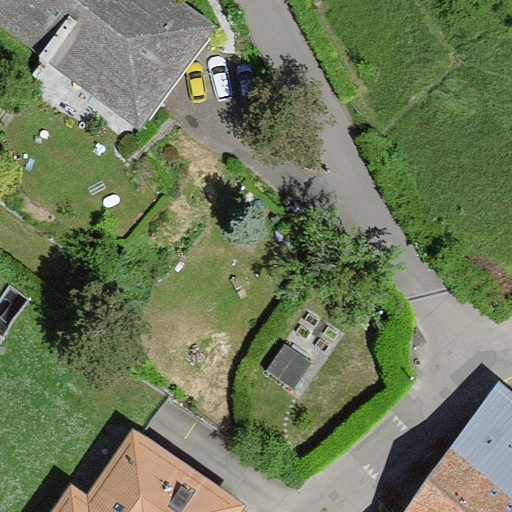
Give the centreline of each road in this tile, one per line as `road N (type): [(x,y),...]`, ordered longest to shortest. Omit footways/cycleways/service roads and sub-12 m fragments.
road 1 (unclassified): [(487,360),(386,245),(261,0)]
road 2 (residential): [(487,360),(315,511)]
